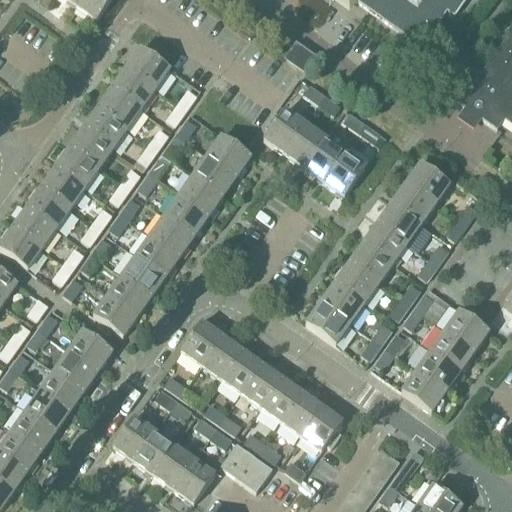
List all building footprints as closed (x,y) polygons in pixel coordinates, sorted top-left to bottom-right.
[(59,0),(75,11),(83,0),(59,0)] [(83,0),(75,11),(96,26),(114,0),(83,0)] [(335,0),(338,2),(339,0),(350,0),(356,4),(355,4),(422,51),(425,53),(429,52),(432,50),(444,33),(437,28),(447,15),(454,20),(465,3),(467,0),(466,0),(335,0)] [(450,100),(449,101),(465,112),(469,115),(470,113),(478,119),(477,120),(481,123),(496,134),(497,133),(504,124),(511,129),(511,33),(480,79),(470,72),(450,100)] [(296,50),(287,63),(303,74),(312,62),(296,50)] [(139,53),(125,73),(155,95),(169,75),(167,73),(163,70),(166,65),(165,65),(155,57),(151,62),(139,53)] [(125,73),(111,93),(141,115),(155,95),(125,73)] [(309,91),(303,100),(318,110),(324,101),(309,91)] [(111,93),(97,113),(127,135),(141,115),(111,93)] [(187,95),(176,110),(185,117),(196,102),(187,95)] [(324,101),(318,110),(333,121),(339,112),(324,101)] [(176,110),(165,125),(174,132),(185,117),(176,110)] [(97,113),(82,133),(113,155),(127,135),(97,113)] [(272,133),(263,145),(284,159),(305,129),(284,115),(280,121),(280,122),(275,118),(274,119),(267,129),(272,133)] [(349,119),(342,128),(358,139),(364,130),(353,122),(349,119)] [(186,125),(176,140),(185,147),(196,131),(186,125)] [(305,129),(284,159),(303,174),(325,143),(305,129)] [(364,130),(358,139),(373,150),(379,141),(364,130)] [(82,133),(68,153),(98,175),(113,155),(82,133)] [(159,135),(148,150),(157,156),(168,141),(159,135)] [(176,140),(165,155),(174,162),(185,147),(176,140)] [(220,141),(206,161),(236,183),(250,162),(241,156),(220,141)] [(325,143),(303,174),(323,188),(345,158),(325,143)] [(148,150),(137,165),(146,172),(157,156),(148,150)] [(68,153),(54,173),(84,195),(98,175),(68,153)] [(345,158),(323,188),(344,202),(365,172),(345,158)] [(206,161),(192,181),(222,203),(236,183),(206,161)] [(158,165),(147,180),(156,186),(167,171),(158,165)] [(419,169),(405,189),(435,210),(449,190),(442,185),(446,180),(445,180),(435,173),(431,177),(419,169)] [(54,173),(40,193),(70,215),(84,195),(54,173)] [(130,175),(119,190),(128,196),(139,181),(130,175)] [(147,180),(136,195),(146,202),(156,186),(147,180)] [(192,181),(178,201),(208,223),(222,203),(192,181)] [(405,189),(391,209),(421,230),(435,210),(405,189)] [(119,190),(109,205),(118,211),(128,196),(119,190)] [(40,193),(26,213),(56,235),(70,215),(40,193)] [(178,201),(163,221),(194,242),(208,223),(178,201)] [(130,204),(119,220),(128,226),(139,211),(130,204)] [(391,209),(376,228),(407,250),(421,230),(391,209)] [(467,210),(456,226),(465,232),(476,217),(467,210)] [(26,213),(11,233),(42,255),(56,235),(26,213)] [(102,214),(91,230),(100,236),(111,221),(102,214)] [(119,220),(108,235),(117,241),(128,226),(119,220)] [(163,221),(149,241),(179,262),(194,242),(163,221)] [(456,226),(445,241),(454,247),(465,232),(456,226)] [(376,228),(362,248),(392,270),(407,250),(376,228)] [(91,230),(80,245),(89,251),(100,236),(91,230)] [(11,233),(0,249),(0,255),(27,275),(42,255),(11,233)] [(149,241),(135,261),(165,282),(179,262),(149,241)] [(102,244),(91,259),(100,266),(111,251),(102,244)] [(362,248),(348,268),(378,290),(392,270),(362,248)] [(438,250),(428,265),(437,272),(448,256),(438,250)] [(74,254),(63,269),(72,276),(83,260),(74,254)] [(91,259),(80,275),(89,281),(100,266),(91,259)] [(135,261),(121,281),(151,302),(165,282),(135,261)] [(428,265),(417,281),(426,287),(437,272),(428,265)] [(348,268),(334,288),(364,310),(378,290),(348,268)] [(63,269),(52,285),(61,291),(72,276),(63,269)] [(0,307),(2,310),(17,290),(10,285),(13,280),(12,279),(2,272),(0,274),(0,307)] [(121,281),(107,301),(137,322),(151,302),(121,281)] [(73,284),(62,300),(71,306),(82,291),(73,284)] [(334,288),(320,308),(350,329),(364,310),(334,288)] [(410,290),(399,305),(408,311),(419,296),(410,290)] [(511,304),(503,316),(511,321),(511,293),(507,300),(511,304)] [(424,300),(413,315),(422,321),(433,306),(424,300)] [(107,301),(92,321),(99,326),(96,331),(96,332),(107,339),(110,334),(122,343),(137,322),(107,301)] [(38,305),(27,320),(36,326),(47,311),(38,305)] [(399,305),(388,320),(397,327),(408,311),(399,305)] [(320,308),(305,329),(335,350),(350,329),(320,308)] [(413,315),(402,330),(411,337),(422,321),(413,315)] [(458,316),(444,336),(474,357),(488,337),(458,316)] [(48,320),(37,335),(46,342),(57,326),(48,320)] [(202,327),(180,357),(200,372),(222,342),(202,327)] [(20,329),(9,345),(18,351),(29,336),(20,329)] [(382,329),(371,345),(380,351),(391,336),(382,329)] [(37,335),(26,351),(35,357),(46,342),(37,335)] [(82,336),(67,356),(98,378),(112,357),(82,336)] [(444,336),(430,356),(460,377),(474,357),(444,336)] [(396,339),(385,355),(394,361),(405,346),(396,339)] [(222,342),(200,372),(220,386),(242,356),(222,342)] [(9,345),(0,357),(0,360),(8,366),(18,351),(9,345)] [(371,345),(360,360),(369,366),(380,351),(371,345)] [(385,355),(374,370),(383,376),(394,361),(385,355)] [(67,356),(53,376),(83,398),(98,378),(67,356)] [(242,356),(220,386),(240,400),(262,370),(242,356)] [(430,356),(415,376),(445,397),(460,377),(430,356)] [(20,360),(9,375),(18,381),(29,366),(20,360)] [(262,370),(240,400),(260,414),(282,384),(262,370)] [(9,375),(0,387),(0,391),(7,397),(18,381),(9,375)] [(53,376),(39,396),(69,417),(83,398),(53,376)] [(415,376),(401,397),(431,418),(445,397),(415,376)] [(170,382),(164,391),(179,402),(186,393),(170,382)] [(282,384),(260,414),(280,428),(283,425),(302,398),(282,384)] [(186,393),(179,402),(194,413),(201,404),(186,393)] [(39,396),(25,416),(37,425),(55,437),(69,417),(39,396)] [(161,396),(154,405),(169,416),(176,407),(161,396)] [(283,425),(280,428),(300,443),(313,425),(322,412),(302,398),(283,425)] [(176,407),(169,416),(185,427),(191,418),(176,407)] [(210,410),(204,419),(219,430),(226,421),(210,410)] [(313,425),(300,443),(321,457),(325,450),(330,454),(331,453),(338,442),(333,439),(342,427),(322,412),(313,425)] [(25,416),(11,436),(41,457),(55,437),(37,425),(25,416)] [(226,421),(219,430),(234,441),(241,432),(226,421)] [(134,422),(112,453),(132,467),(154,437),(134,422)] [(200,424),(194,434),(209,444),(215,435),(200,424)] [(215,435),(209,444),(224,455),(231,446),(215,435)] [(11,436),(0,451),(0,458),(27,477),(41,457),(11,436)] [(154,437),(132,467),(152,481),(174,451),(154,437)] [(250,439),(244,448),(259,459),(265,449),(250,439)] [(265,449),(259,459),(274,469),(280,460),(265,449)] [(236,450),(220,473),(222,474),(255,498),(272,475),(254,462),(246,456),(245,456),(236,450)] [(174,451),(152,481),(172,495),(194,465),(174,451)] [(381,455),(374,465),(391,477),(399,467),(398,467),(381,455)] [(0,458),(0,488),(13,497),(27,477),(0,458)] [(194,465),(172,495),(193,510),(214,480),(194,465)] [(374,465),(366,475),(384,487),(391,477),(374,465)] [(291,467),(284,476),(299,487),(306,478),(291,467)] [(404,470),(400,476),(409,482),(413,477),(404,470)] [(366,475),(359,485),(377,497),(384,487),(366,475)] [(400,476),(389,491),(398,498),(409,482),(400,476)] [(359,485),(352,495),(370,508),(377,497),(359,485)] [(0,488),(0,511),(2,511),(13,497),(0,488)] [(431,490),(417,511),(418,511),(461,511),(431,490)] [(389,491),(378,507),(385,511),(387,511),(398,498),(389,491)] [(352,495),(345,505),(355,511),(366,511),(370,508),(352,495)]
